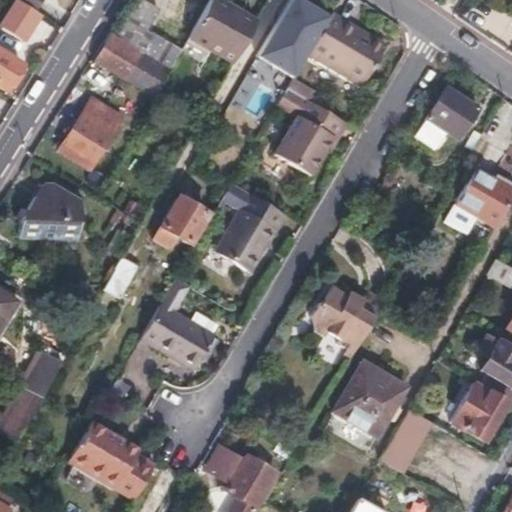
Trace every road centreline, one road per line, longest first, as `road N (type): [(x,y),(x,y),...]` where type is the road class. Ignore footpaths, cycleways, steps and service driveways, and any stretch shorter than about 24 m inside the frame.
road 1 (residential): [(440,34),(196,427)]
road 2 (residential): [(102,0),(0,163)]
